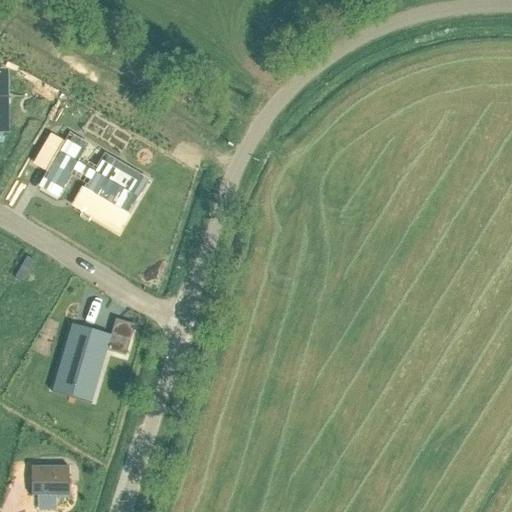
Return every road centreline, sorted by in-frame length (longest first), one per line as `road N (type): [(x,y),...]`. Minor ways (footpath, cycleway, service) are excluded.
road 1 (unclassified): [(511,8),(458,9),(400,23),(342,49),(299,82),(242,154),(184,324)]
road 2 (track): [(0,22),(237,165)]
road 3 (track): [(260,125),(54,0)]
road 4 (residential): [(184,324),(0,221)]
road 5 (unclassified): [(184,324),(123,511)]
